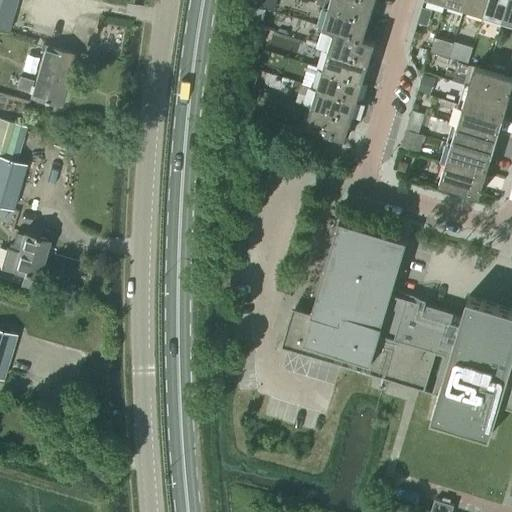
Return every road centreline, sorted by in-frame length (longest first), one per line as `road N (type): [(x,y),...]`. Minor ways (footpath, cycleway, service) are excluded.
road 1 (unclassified): [(154,511),(143,251),(168,0)]
road 2 (primary): [(186,511),(185,158),(206,0)]
road 3 (residential): [(407,0),(395,38),(395,82),(362,184),(486,224),(505,221),(511,203)]
